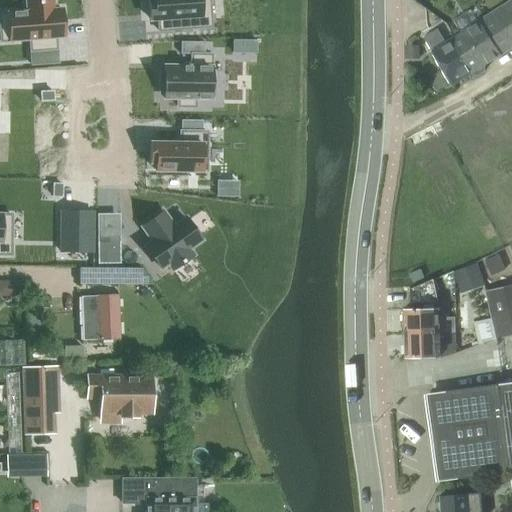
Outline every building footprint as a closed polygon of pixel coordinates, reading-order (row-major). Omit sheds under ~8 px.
[(28,12),(0,13),(0,26),(1,42),(30,39),(31,51),(57,49),(56,38),(64,37),(62,9),(54,10),(53,0),(48,0),(27,2),(28,12)] [(154,0),(149,1),(150,20),(158,19),(159,31),(212,27),(209,0),(154,0)] [(511,0),(510,0),(453,36),(463,52),(459,56),(469,72),(476,75),(483,71),(484,63),(511,45),(511,0)] [(449,84),(469,72),(459,56),(463,52),(453,36),(444,41),(436,29),(423,37),(430,50),(430,51),(449,84)] [(160,72),(159,88),(165,88),(165,99),(178,99),(178,107),(195,107),(195,99),(211,99),(212,54),(192,54),(192,66),(165,66),(165,72),(160,72)] [(181,144),(151,143),(151,163),(156,163),(156,170),(207,171),(207,132),(181,132),(181,144)] [(164,212),(142,227),(153,243),(147,248),(162,269),(168,264),(172,270),(194,255),(190,249),(201,240),(185,218),(174,226),(164,212)] [(82,213),(82,221),(94,222),(94,213),(82,213)] [(0,254),(11,255),(12,215),(0,214),(0,254)] [(107,251),(99,251),(99,263),(107,263),(107,251)] [(498,253),(484,260),(491,276),(505,269),(498,253)] [(476,262),(453,271),(458,286),(481,277),(476,262)] [(142,268),(79,268),(80,285),(153,285),(142,268)] [(420,268),(409,272),(412,281),(424,276),(420,268)] [(433,279),(422,283),(409,289),(410,303),(437,302),(433,279)] [(26,280),(25,280),(7,281),(7,295),(26,294),(26,280)] [(492,318),(473,322),(478,344),(496,337),(511,333),(511,282),(485,289),(492,318)] [(83,341),(119,339),(117,295),(81,297),(83,341)] [(409,308),(402,308),(403,333),(442,331),(455,330),(455,317),(439,317),(438,307),(409,308)] [(442,331),(403,333),(405,358),(439,357),(456,352),(455,332),(455,330),(442,331)] [(0,366),(25,366),(24,341),(0,341),(0,366)] [(23,368),(26,435),(55,434),(54,413),(58,413),(57,367),(23,368)] [(122,416),(153,415),(152,375),(87,375),(88,400),(101,400),(101,425),(122,424),(122,416)] [(511,380),(429,392),(439,405),(432,410),(441,422),(434,427),(437,444),(445,448),(439,461),(447,465),(440,480),(509,470),(511,490),(511,380)] [(182,479),(122,479),(122,503),(123,503),(123,501),(146,501),(145,511),(208,511),(209,504),(194,504),(194,479),(182,479)] [(480,511),(479,493),(439,496),(440,511),(480,511)]
